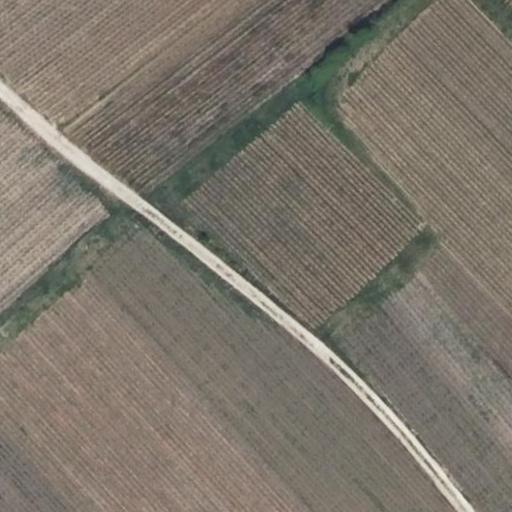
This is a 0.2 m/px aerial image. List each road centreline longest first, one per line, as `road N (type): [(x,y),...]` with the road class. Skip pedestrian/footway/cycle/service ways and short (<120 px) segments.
road 1 (track): [(0,89),(382,406),(466,511)]
road 2 (track): [(0,332),(140,207)]
